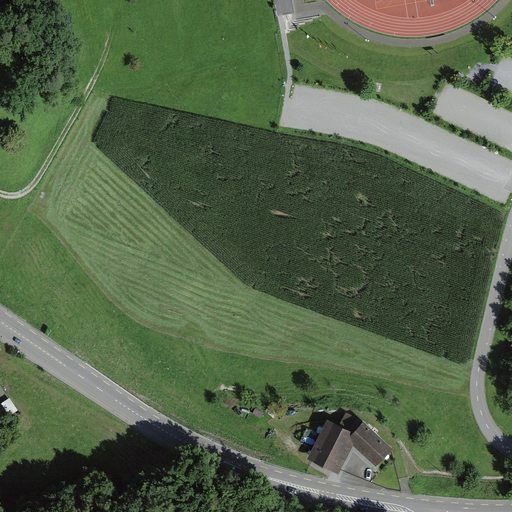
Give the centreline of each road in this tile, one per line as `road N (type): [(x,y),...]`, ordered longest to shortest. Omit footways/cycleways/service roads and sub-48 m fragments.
road 1 (primary): [(0,321),(220,460),(326,494),(428,511)]
road 2 (track): [(142,7),(123,7),(109,28),(97,68),(35,180),(16,191),(0,188)]
